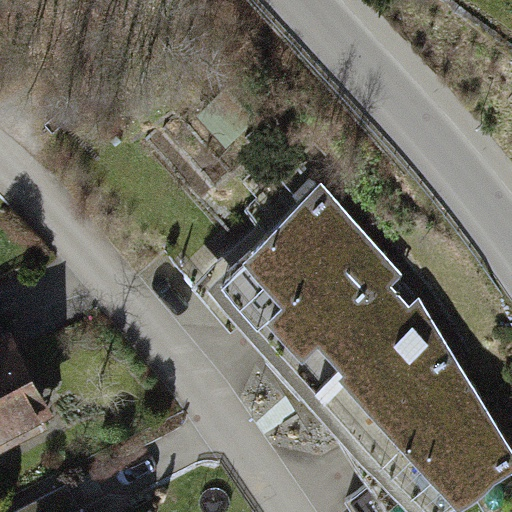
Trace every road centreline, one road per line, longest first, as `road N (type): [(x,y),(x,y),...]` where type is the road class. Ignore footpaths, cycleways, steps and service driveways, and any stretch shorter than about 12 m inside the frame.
road 1 (residential): [(287,511),(151,326),(0,159)]
road 2 (tertiary): [(511,245),(302,0)]
